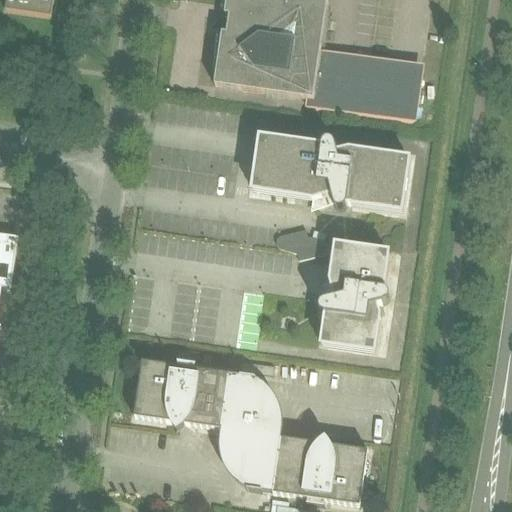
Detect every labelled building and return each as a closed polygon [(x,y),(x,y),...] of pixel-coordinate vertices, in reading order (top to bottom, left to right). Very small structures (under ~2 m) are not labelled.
[(7,0),(6,12),(52,19),(54,0),(7,0)] [(306,110),(412,125),(413,119),(412,119),(419,67),(321,53),(329,4),(303,0),(228,0),(226,17),(230,18),(230,20),(223,19),(221,33),(228,34),(228,36),(223,36),(215,88),(307,101),(306,110)] [(403,215),(411,162),(350,154),(348,154),(349,156),(339,158),(337,151),(336,149),(335,146),(332,144),(329,143),(326,144),(324,147),(323,150),(261,141),(253,194),(314,203),(316,202),(317,210),(334,206),(335,209),(336,211),(339,213),(342,214),(345,213),(347,211),(348,208),(403,215)] [(280,251),(282,252),(298,256),(300,263),(324,257),(325,257),(326,257),(327,256),(328,254),(329,253),(329,252),(329,251),(329,250),(329,249),(329,248),(329,247),(328,246),(327,245),(325,244),(324,243),(312,240),(308,239),(306,232),(282,238),(281,239),(279,240),(278,241),(277,243),(277,245),(277,246),(277,247),(278,248),(279,250),(280,251)] [(314,232),(312,240),(324,243),(326,236),(314,232)] [(12,293),(20,240),(0,237),(0,329),(2,330),(2,328),(0,327),(0,307),(3,289),(11,291),(11,293),(12,293)] [(390,256),(337,249),(332,284),(332,286),(324,288),(328,304),(326,305),(323,306),(321,309),(320,312),(321,315),(323,317),(327,318),(322,348),(375,356),(381,320),(380,318),(379,319),(376,309),(383,307),(385,307),(388,305),(390,302),(391,299),(390,296),(388,294),(385,293),(390,256)] [(199,356),(179,353),(178,361),(198,364),(199,356)] [(135,421),(222,433),(221,437),(221,441),(220,445),(220,450),(221,453),(221,457),(222,461),(223,464),(224,468),(226,472),(228,475),(231,479),(233,482),(236,485),(239,487),(241,489),(244,491),(247,493),(308,502),(307,507),(326,510),(326,505),(361,510),(369,454),(282,441),(282,437),(283,433),(283,430),(283,428),(283,424),(283,420),(282,415),(281,411),(280,407),(278,403),(276,400),(273,396),(271,393),(268,389),(265,387),(261,384),(257,381),(196,372),(197,367),(178,364),(178,370),(143,365),(135,421)] [(243,373),(274,377),(276,368),(244,364),(243,373)]
